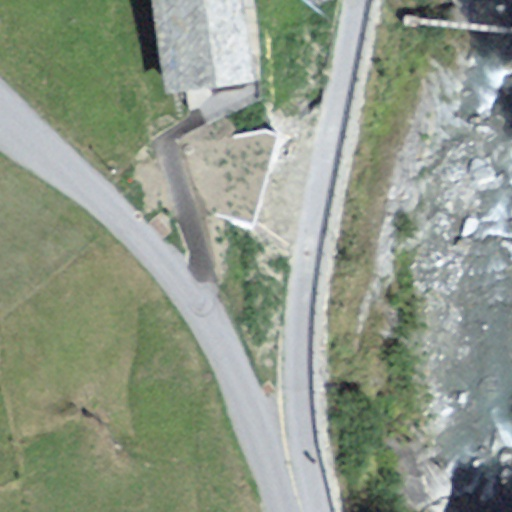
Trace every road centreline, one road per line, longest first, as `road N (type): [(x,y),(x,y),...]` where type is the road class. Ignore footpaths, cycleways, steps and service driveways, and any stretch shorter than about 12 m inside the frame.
road 1 (residential): [(318,511),(294,335),(356,0)]
road 2 (unclassified): [(282,511),(244,399),(179,284),(0,102)]
